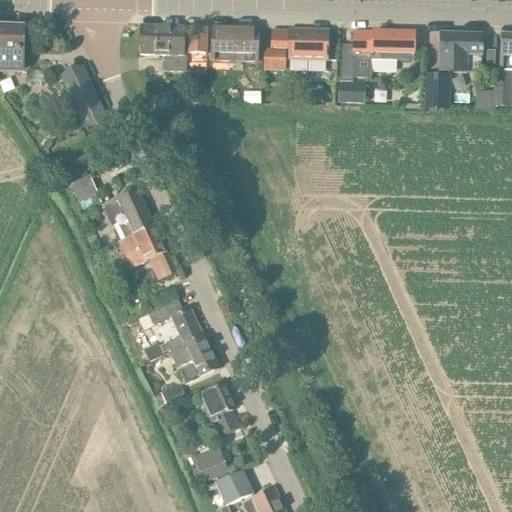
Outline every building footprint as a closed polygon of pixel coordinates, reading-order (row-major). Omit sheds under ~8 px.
[(0,28),(0,73),(20,74),(21,29),(0,28)] [(139,28),(139,57),(164,58),(163,74),(185,74),(186,58),(182,58),(182,29),(139,28)] [(186,55),(205,56),(206,30),(187,29),(186,55)] [(257,32),(212,30),(211,64),(232,65),(232,58),(242,58),(242,64),(253,65),(253,66),(256,66),(257,32)] [(270,31),(269,51),(285,52),(288,52),(288,63),(324,64),(325,54),(326,32),(289,31),(289,32),(270,31)] [(340,61),(339,83),(351,83),(351,81),(369,81),(370,61),(395,61),(398,63),(408,64),(409,62),(412,62),(413,34),(402,34),(352,33),(352,50),(340,49),(340,61)] [(438,75),(466,76),(480,77),(481,35),(439,34),(438,75)] [(511,110),(511,82),(511,36),(499,36),(498,71),(494,71),(492,109),(511,110)] [(261,72),(263,72),(284,73),(285,52),(269,51),(262,51),(261,72)] [(486,52),(485,66),(493,66),(494,53),(486,52)] [(425,75),(423,105),(447,106),(448,76),(425,75)] [(87,84),(72,90),(82,113),(97,106),(87,84)] [(337,105),(363,106),(364,86),(338,85),(337,105)] [(88,178),(69,187),(78,206),(90,201),(93,207),(94,208),(101,205),(97,197),(88,178)] [(115,203),(101,209),(111,229),(114,228),(118,226),(125,241),(132,237),(150,229),(153,228),(137,193),(115,203)] [(125,241),(118,244),(130,272),(134,269),(148,262),(158,283),(175,274),(166,254),(153,228),(150,229),(132,237),(125,241)] [(177,303),(151,315),(156,327),(170,320),(178,339),(165,345),(165,346),(169,355),(203,340),(190,310),(182,314),(177,303)] [(138,321),(137,321),(142,333),(143,333),(156,327),(151,315),(138,321)] [(169,355),(168,355),(169,357),(176,372),(177,371),(183,385),(197,379),(197,380),(217,371),(203,341),(203,340),(169,355)] [(157,345),(142,352),(148,364),(163,357),(157,345)] [(197,398),(210,427),(215,424),(220,437),(238,428),(231,412),(235,411),(224,386),(197,398)] [(165,406),(184,397),(179,387),(160,395),(165,406)] [(192,462),(194,461),(213,453),(209,444),(188,453),(192,462)] [(205,484),(228,473),(229,473),(221,456),(220,456),(198,466),(197,467),(205,484)] [(224,508),(252,496),(242,473),(214,485),(224,508)] [(282,511),(273,492),(244,505),(247,511),(282,511)]
